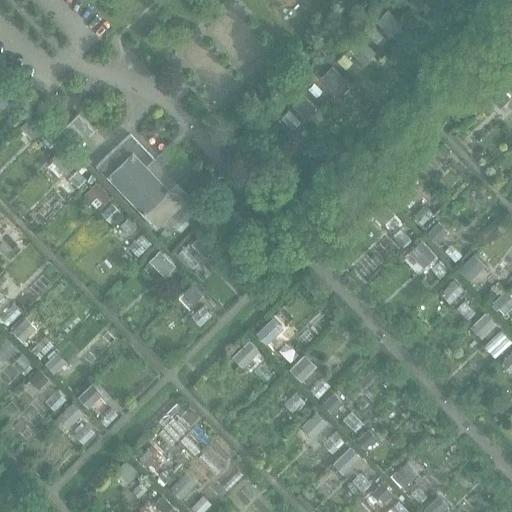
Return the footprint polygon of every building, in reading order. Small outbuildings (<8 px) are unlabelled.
[(388,8),(376,21),(390,35),(402,23),(388,8)] [(359,39),(348,49),(363,64),(373,53),(359,39)] [(331,67),(320,78),(334,91),(345,81),(331,67)] [(0,84),(0,105),(2,108),(13,97),(0,84)] [(504,86),(491,98),(500,107),(509,98),(504,92),(507,89),(504,86)] [(303,95),(292,105),(306,120),(316,109),(303,95)] [(77,146),(94,130),(78,113),(60,129),(77,146)] [(29,117),(19,127),(31,139),(41,129),(29,117)] [(167,190),(144,167),(153,158),(130,134),(95,166),(106,178),(107,176),(116,184),(115,185),(116,186),(116,185),(125,194),(124,194),(125,195),(125,194),(133,203),(133,204),(134,204),(142,212),(141,214),(155,229),(189,196),(176,182),(167,190)] [(61,151),(51,161),(64,173),(73,164),(61,151)] [(407,179),(390,196),(401,207),(418,190),(407,179)] [(95,184),(84,195),(98,208),(109,197),(95,184)] [(383,204),(373,214),(383,224),(393,214),(383,204)] [(129,216),(121,225),(128,233),(135,227),(134,226),(137,224),(129,216)] [(439,222),(427,234),(435,243),(447,231),(439,222)] [(195,238),(176,252),(187,267),(206,254),(195,238)] [(420,240),(408,252),(423,267),(435,256),(420,240)] [(158,252),(149,261),(164,275),(173,266),(158,252)] [(474,255),(460,269),(471,280),(485,266),(474,255)] [(454,280),(440,294),(449,303),(463,290),(454,280)] [(191,285),(183,293),(192,302),(201,295),(191,285)] [(511,296),(507,291),(495,303),(504,313),(511,305),(511,296)] [(486,313),(472,328),(481,337),(496,323),(486,313)] [(25,317),(11,331),(22,342),(35,328),(25,317)] [(272,318),(255,334),(265,344),(281,328),(272,318)] [(6,340),(0,344),(0,357),(2,359),(14,348),(6,340)] [(247,341),(231,357),(241,368),(257,351),(247,341)] [(57,352),(44,365),(52,373),(65,361),(57,352)] [(511,353),(502,364),(511,373),(511,371),(511,353)] [(303,354),(288,370),(300,381),(315,366),(303,354)] [(39,371),(29,380),(37,388),(46,378),(39,371)] [(284,382),(267,397),(284,417),(301,401),(284,382)] [(91,385),(79,397),(87,406),(100,394),(91,385)] [(332,395),(322,405),(330,412),(340,402),(332,395)] [(71,403),(57,416),(67,426),(74,419),(77,422),(80,419),(77,416),(81,413),(71,403)] [(316,412),(301,427),(311,438),(327,423),(316,412)] [(367,429),(356,440),(364,448),(375,438),(367,429)] [(151,443),(137,457),(147,467),(161,453),(151,443)] [(349,448),(334,463),(343,472),(358,458),(349,448)] [(124,460),(115,469),(127,481),(136,472),(124,460)] [(406,463),(392,476),(402,487),(416,474),(406,463)] [(184,474),(170,488),(180,498),(194,484),(184,474)] [(381,484),(371,493),(380,502),(389,492),(385,488),(387,485),(383,482),(381,484)] [(392,495),(372,511),(406,511),(407,511),(392,495)] [(161,496),(153,504),(160,511),(164,511),(171,506),(161,496)] [(436,498),(423,511),(424,511),(437,511),(444,506),(436,498)]
